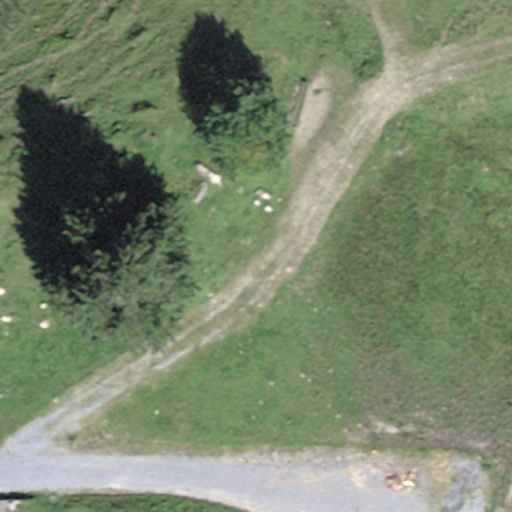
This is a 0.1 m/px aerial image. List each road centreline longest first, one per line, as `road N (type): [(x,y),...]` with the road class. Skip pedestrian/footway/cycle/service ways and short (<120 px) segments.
road 1 (track): [(0,476),(264,276),(372,116),(404,88)]
road 2 (track): [(361,511),(211,481),(7,473)]
